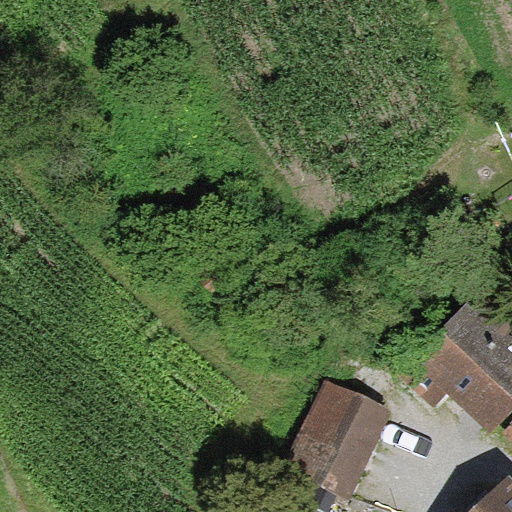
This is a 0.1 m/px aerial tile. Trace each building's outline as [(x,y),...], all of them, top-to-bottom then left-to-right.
[(215,296),(265,261),(247,236),(197,271),(215,296)] [(394,373),(432,413),(445,401),(491,449),(503,437),(511,428),(511,319),(490,297),(441,344),(433,336),(394,373)] [(350,503),(392,414),(329,385),(287,474),(350,503)] [(511,446),(511,428),(503,437),(511,446)] [(511,511),(511,489),(509,487),(483,511),(511,511)]
